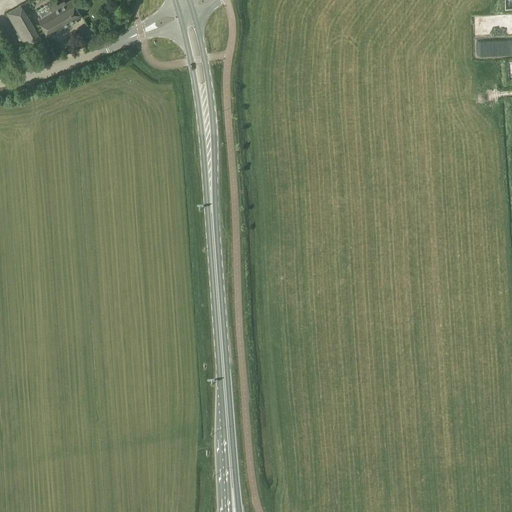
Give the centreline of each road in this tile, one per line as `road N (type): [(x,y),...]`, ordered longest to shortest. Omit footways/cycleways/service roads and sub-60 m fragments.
road 1 (tertiary): [(211,216),(212,118),(195,20)]
road 2 (tertiary): [(182,24),(211,216)]
road 3 (tertiary): [(239,511),(222,359)]
road 4 (tertiary): [(222,359),(228,511)]
road 5 (tertiary): [(222,359),(211,216)]
